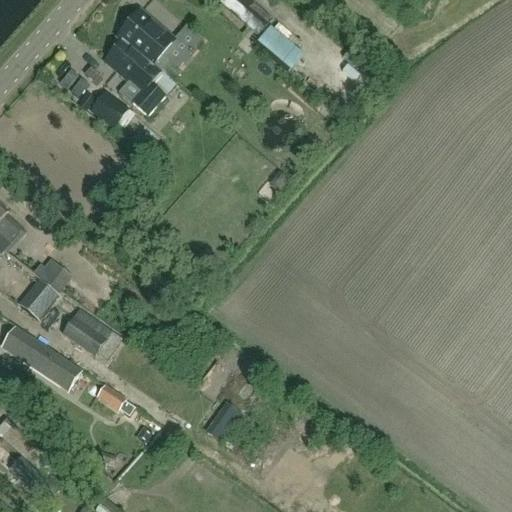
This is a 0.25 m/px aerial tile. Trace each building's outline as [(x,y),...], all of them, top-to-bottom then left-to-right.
[(245,0),(227,0),(222,7),(259,39),(272,23),(245,0)] [(150,62),(134,82),(146,92),(134,107),(149,120),(167,101),(152,87),(160,78),(153,72),(177,44),(142,14),(122,37),(150,62)] [(150,62),(122,37),(118,41),(123,45),(106,65),(106,66),(108,63),(120,72),(117,75),(130,86),(134,82),(150,62)] [(300,62),(305,56),(288,39),(282,45),(300,62)] [(73,100),(92,106),(98,88),(78,82),(73,100)] [(127,112),(114,101),(98,119),(112,130),(127,112)] [(0,205),(0,226),(11,215),(0,205)] [(0,252),(5,256),(13,247),(0,234),(0,252)] [(47,284),(26,308),(42,322),(64,297),(47,284)] [(93,362),(105,346),(72,322),(60,338),(93,362)] [(31,343),(19,361),(69,395),(81,377),(31,343)] [(120,414),(125,406),(105,393),(100,400),(120,414)] [(220,445),(241,416),(228,406),(207,436),(220,445)] [(208,475),(214,469),(199,455),(193,462),(208,475)] [(22,459),(11,472),(49,506),(61,492),(22,459)] [(119,511),(104,500),(94,511),(119,511)]
